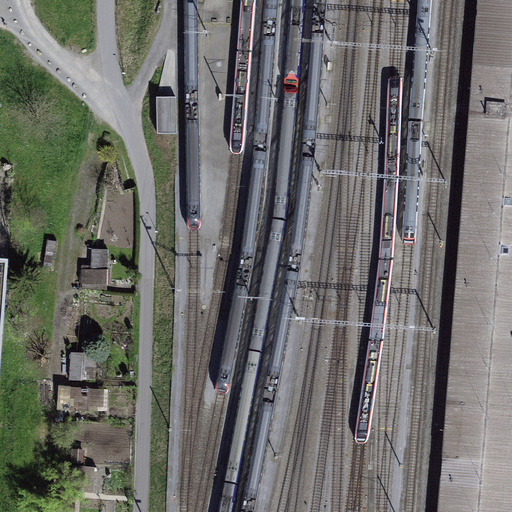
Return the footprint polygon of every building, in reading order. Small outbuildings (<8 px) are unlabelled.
[(511,511),(511,0),(481,0),(443,511),(511,511)] [(179,98),(159,98),(158,134),(179,134),(179,98)] [(110,250),(92,249),(91,267),(109,268),(110,250)] [(0,446),(14,265),(0,263),(0,446)] [(110,271),(83,270),(82,284),(109,285),(110,271)] [(98,355),(72,353),(70,379),(96,381),(98,355)] [(104,388),(67,388),(66,411),(88,411),(88,407),(103,407),(104,388)] [(85,450),(71,450),(70,463),(84,464),(85,450)]
